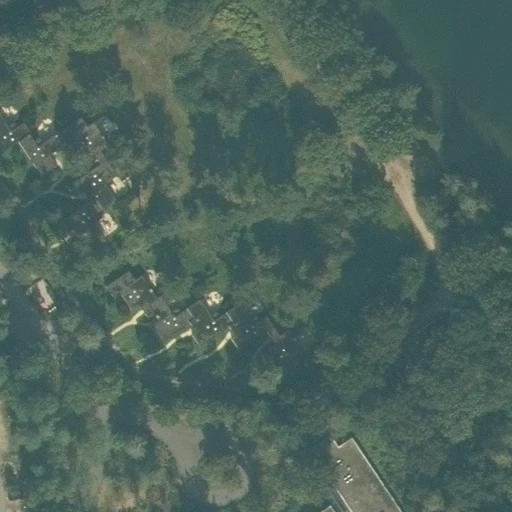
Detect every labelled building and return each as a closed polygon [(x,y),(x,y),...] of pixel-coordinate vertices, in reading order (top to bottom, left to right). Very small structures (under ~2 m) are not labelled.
[(0,155),(17,145),(29,137),(20,124),(9,131),(0,117),(0,155)] [(90,154),(98,167),(105,162),(99,152),(108,146),(92,122),(85,127),(79,118),(49,139),(58,153),(67,147),(65,143),(70,139),(83,158),(90,154)] [(50,158),(58,153),(49,139),(36,147),(29,137),(17,145),(39,178),(56,167),(50,158)] [(83,195),(88,203),(93,200),(101,212),(115,203),(100,181),(113,173),(105,162),(98,167),(70,185),(78,198),(83,195)] [(93,200),(88,203),(59,222),(67,234),(71,231),(78,241),(82,238),(89,249),(103,240),(89,219),(101,212),(93,200)] [(146,320),(152,316),(145,306),(155,299),(141,277),(134,282),(127,272),(114,281),(121,292),(118,294),(130,312),(137,307),(146,320)] [(159,343),(187,324),(192,321),(184,310),(172,317),(159,297),(155,299),(145,306),(152,316),(156,322),(148,328),(159,343)] [(198,348),(226,329),(231,325),(224,314),(212,321),(198,300),(184,310),(192,321),(187,324),(193,333),(190,335),(198,348)] [(237,352),(265,334),(273,328),(265,316),(251,326),(237,305),(224,314),(231,325),(226,329),(233,338),(229,341),(237,352)] [(412,337),(427,357),(448,342),(434,321),(412,337)] [(273,328),(265,334),(273,345),(266,350),(278,369),(271,373),(279,384),(302,369),(295,359),(302,355),(287,331),(279,336),(273,328)] [(460,425),(475,445),(496,431),(481,410),(460,425)] [(398,511),(349,439),(336,448),(329,437),(308,451),(342,502),(340,503),(338,500),(330,506),(332,508),(330,509),(328,506),(319,511),(398,511)]
